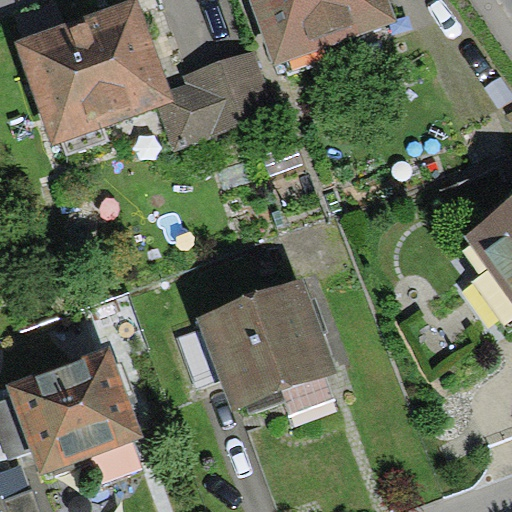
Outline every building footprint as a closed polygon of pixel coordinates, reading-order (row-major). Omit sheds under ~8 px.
[(368,0),(231,0),(262,86),(383,42),(368,0)] [(124,22),(5,69),(44,168),(163,121),(124,22)] [(511,216),(456,259),(511,334),(511,216)] [(286,304),(187,336),(224,451),(324,419),(286,304)] [(116,361),(0,399),(0,438),(23,508),(151,466),(116,361)]
